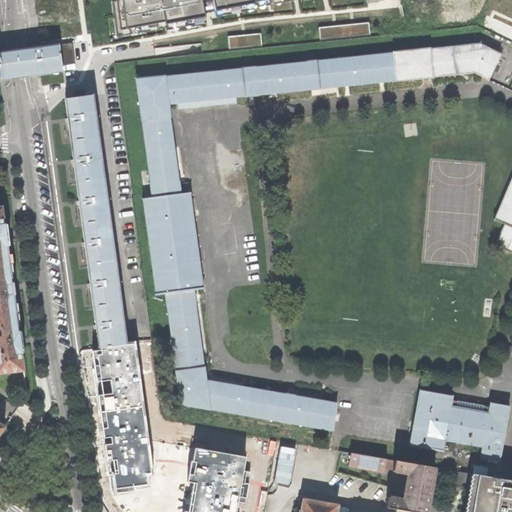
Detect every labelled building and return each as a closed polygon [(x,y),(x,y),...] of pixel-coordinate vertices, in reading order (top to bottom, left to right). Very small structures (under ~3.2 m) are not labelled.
[(110,2),(117,38),(132,36),(133,38),(147,36),(146,32),(164,28),(165,31),(208,23),(206,14),(215,12),(216,16),(297,0),(365,0),(366,4),(388,0),(115,0),(115,1),(110,2)] [(369,22),(320,27),(321,39),(370,34),(369,22)] [(262,32),(230,35),(231,47),(263,44),(262,32)] [(150,197),(179,194),(179,181),(178,181),(170,118),(171,117),(169,105),(244,97),(245,97),(258,96),(259,95),(310,90),(311,91),(320,90),(321,89),(396,81),(396,82),(432,78),(433,77),(474,73),(489,80),(501,54),(480,44),(430,49),(394,52),(393,53),(317,61),(317,60),(308,61),(308,62),(256,67),(256,66),(242,68),(167,76),(166,76),(136,79),(142,121),(143,121),(150,185),(150,197)] [(0,81),(20,79),(52,75),(52,70),(61,69),(58,46),(46,48),(16,52),(0,54),(0,81)] [(96,327),(99,347),(121,344),(120,336),(124,335),(121,311),(117,312),(114,294),(119,294),(116,270),(111,271),(109,253),(113,252),(110,229),(106,229),(103,211),(108,211),(105,188),(100,188),(98,170),(102,170),(99,146),(95,147),(92,129),(96,128),(93,105),(89,105),(88,96),(65,99),(68,122),(74,161),(79,202),(85,245),(90,285),(96,327)] [(505,225),(511,228),(511,178),(494,221),(505,225)] [(164,294),(193,290),(203,289),(203,287),(202,288),(190,194),(190,192),(179,194),(150,197),(142,198),(142,200),(143,200),(155,292),(155,293),(155,295),(164,294)] [(0,207),(0,266),(10,265),(7,247),(8,247),(7,237),(5,226),(2,208),(0,207)] [(511,253),(511,228),(505,225),(495,246),(511,253)] [(0,266),(0,316),(16,315),(14,296),(15,296),(14,290),(13,284),(12,284),(10,265),(0,266)] [(195,303),(193,290),(164,294),(166,307),(167,307),(175,371),(179,405),(211,410),(211,409),(332,432),(336,403),(295,396),(295,395),(285,393),(285,394),(206,380),(204,367),(203,367),(194,303),(195,303)] [(0,316),(0,375),(24,372),(22,354),(20,340),(20,333),(19,333),(16,315),(0,316)] [(109,365),(126,496),(133,504),(178,511),(249,511),(252,495),(151,478),(137,361),(109,365)] [(482,447),(480,459),(499,462),(509,407),(490,403),(488,414),(450,407),(452,396),(420,390),(419,395),(410,443),(409,446),(442,452),(444,440),(482,447)] [(348,465),(351,453),(342,451),(338,472),(347,473),(348,465)] [(386,459),(351,453),(348,465),(384,472),(385,467),(386,459)] [(394,461),(386,459),(385,467),(393,469),(394,461)] [(435,468),(394,461),(393,469),(393,471),(404,473),(405,472),(408,475),(403,498),(401,500),(399,498),(389,496),(387,507),(417,511),(426,511),(431,490),(435,468)] [(487,469),(473,466),(472,475),(473,475),(486,477),(487,469)] [(470,489),(473,475),(472,475),(459,472),(456,487),(470,489)] [(486,477),(473,475),(470,489),(465,511),(511,511),(511,481),(506,481),(486,477)] [(301,511),(300,511),(299,511),(335,511),(337,505),(303,500),(301,511)]
